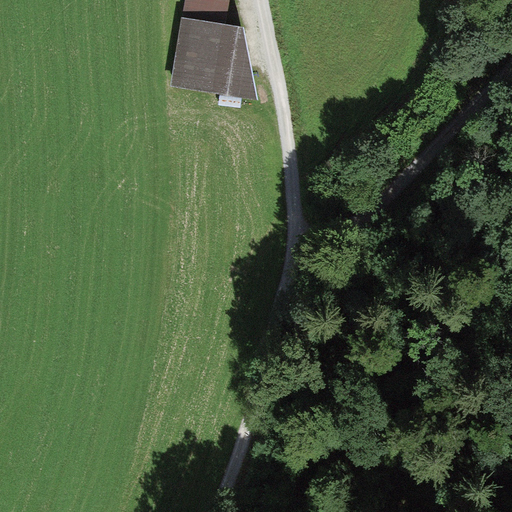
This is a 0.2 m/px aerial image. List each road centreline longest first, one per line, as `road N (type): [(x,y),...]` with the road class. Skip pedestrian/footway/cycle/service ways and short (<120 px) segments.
road 1 (track): [(304,263),(382,205),(511,69)]
road 2 (track): [(205,511),(304,263)]
road 3 (track): [(304,263),(263,0)]
